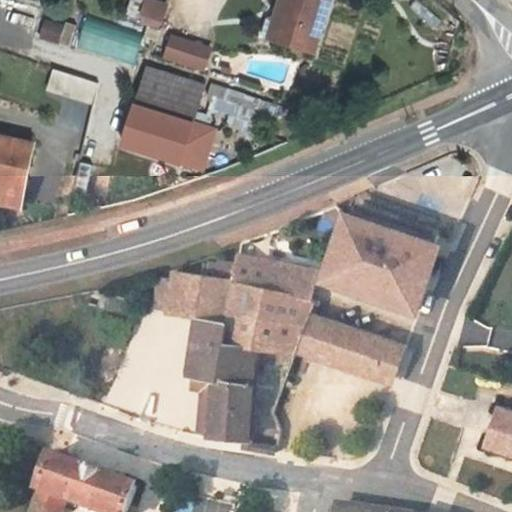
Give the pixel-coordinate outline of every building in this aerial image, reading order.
[(6,23),(30,29),(36,6),(12,0),(6,23)] [(168,5),(149,0),(148,0),(144,14),(163,20),(168,5)] [(331,0),(283,0),(279,13),(268,18),(263,35),(315,51),(331,0)] [(134,61),(140,31),(81,19),(75,50),(134,61)] [(70,41),(69,20),(38,22),(39,43),(70,41)] [(174,37),(167,56),(182,61),(188,42),(174,37)] [(188,42),(182,61),(205,69),(212,49),(188,42)] [(195,123),(207,85),(148,67),(147,73),(136,105),(195,123)] [(92,102),(97,79),(48,69),(44,92),(92,102)] [(204,115),(248,123),(251,110),(270,113),(273,97),(210,86),(204,115)] [(195,123),(136,105),(124,146),(186,164),(190,152),(209,158),(218,130),(195,123)] [(0,201),(21,206),(34,143),(0,136),(0,201)] [(75,190),(91,193),(94,177),(78,174),(75,190)] [(438,244),(345,213),(324,279),(416,310),(438,244)] [(258,346),(296,353),(298,348),(311,313),(317,298),(314,297),(319,271),(241,255),(239,265),(219,261),(218,266),(209,264),(207,277),(178,272),(177,279),(161,276),(156,308),(199,316),(190,374),(192,374),(216,378),(211,435),(247,439),(252,439),(257,362),(258,346)] [(311,313),(298,348),(393,381),(406,345),(311,313)] [(198,434),(211,435),(216,378),(192,374),(190,388),(203,390),(198,434)] [(511,409),(500,405),(486,445),(511,454),(511,409)] [(279,443),(252,439),(247,439),(246,447),(277,452),(279,445),(279,443)] [(31,511),(63,511),(68,501),(99,511),(128,511),(138,487),(52,456),(31,511)]
